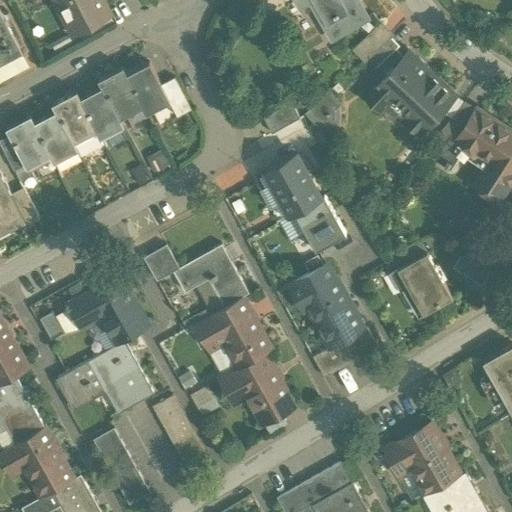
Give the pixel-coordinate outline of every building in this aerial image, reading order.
[(54,0),(56,3),(61,0),(78,32),(110,15),(102,0),(54,0)] [(296,0),(300,6),(310,0),(332,37),(366,17),(356,0),(296,0)] [(0,64),(22,54),(0,11),(0,64)] [(382,24),(354,49),(364,59),(391,34),(382,24)] [(391,34),(364,59),(373,69),(399,46),(390,36),(391,34)] [(454,95),(424,67),(426,66),(420,61),(415,66),(405,56),(377,86),(375,84),(364,95),(377,107),(384,100),(419,133),(454,95)] [(170,99),(149,61),(126,73),(125,73),(142,105),(145,112),(170,99)] [(122,66),(98,78),(102,85),(119,117),(120,116),(142,105),(125,73),(126,73),(122,66)] [(119,117),(102,85),(80,97),(79,97),(96,129),(95,129),(99,136),(100,136),(124,123),(120,116),(119,117)] [(80,97),(76,90),(52,103),(56,110),(56,109),(73,141),(74,141),(95,129),(96,129),(79,97),(80,97)] [(329,91),(305,113),(327,137),(339,126),(333,119),(333,109),(340,103),(329,91)] [(290,101),(262,117),(271,133),(299,117),(290,101)] [(511,145),(511,131),(476,108),(457,138),(456,139),(465,145),(459,154),(483,170),(474,185),(498,200),(511,178),(511,155),(508,153),(511,145)] [(34,121),(33,121),(50,153),(49,153),(53,160),(77,148),(78,148),(74,141),(73,141),(56,109),(56,110),(34,121)] [(30,114),(6,127),(10,133),(25,163),(26,165),(49,153),(50,153),(33,121),(34,121),(30,114)] [(95,129),(74,141),(78,148),(77,148),(83,159),(80,153),(102,142),(103,143),(104,142),(100,136),(99,136),(95,129)] [(25,163),(10,133),(0,138),(0,142),(14,170),(25,163)] [(457,138),(452,135),(435,157),(445,163),(444,165),(450,169),(459,154),(465,145),(456,139),(457,138)] [(149,154),(155,169),(168,164),(162,149),(149,154)] [(320,197),(296,153),(265,170),(282,200),(290,214),(294,212),(320,197)] [(0,170),(0,231),(24,219),(25,218),(13,195),(0,170)] [(282,200),(265,170),(255,176),(271,206),(282,200)] [(25,189),(13,195),(25,218),(25,219),(24,219),(26,224),(40,217),(25,189)] [(320,197),(294,212),(315,249),(345,233),(324,195),(320,197)] [(179,266),(173,269),(173,270),(184,290),(208,277),(224,305),(241,295),(248,291),(221,242),(179,266)] [(166,243),(144,256),(157,279),(173,270),(173,269),(179,266),(166,243)] [(452,296),(427,251),(389,273),(399,291),(407,286),(423,313),(452,296)] [(490,270),(462,251),(453,267),(480,285),(490,270)] [(363,327),(326,263),(299,278),(308,296),(335,342),(344,337),(355,331),(363,327)] [(118,272),(67,301),(72,310),(81,326),(90,322),(101,315),(107,326),(117,342),(124,338),(148,325),(118,272)] [(308,296),(299,278),(288,284),(289,286),(290,285),(299,301),(308,296)] [(271,347),(241,295),(224,305),(201,318),(215,343),(227,337),(242,363),(264,351),(271,347)] [(52,310),(40,317),(51,337),(63,331),(55,316),(52,310)] [(72,310),(61,317),(60,314),(55,316),(63,331),(81,326),(72,310)] [(28,364),(0,314),(0,379),(14,372),(28,364)] [(101,315),(90,322),(94,329),(99,330),(107,326),(101,315)] [(363,327),(355,331),(367,352),(378,346),(366,325),(363,327)] [(355,331),(344,337),(356,358),(367,352),(355,331)] [(356,358),(344,337),(335,342),(334,343),(345,364),(356,358)] [(153,391),(124,338),(117,342),(57,376),(71,400),(107,380),(123,408),(153,391)] [(345,364),(334,343),(323,349),(335,370),(345,364)] [(511,344),(483,361),(511,412),(511,344)] [(323,349),(312,355),(324,376),(335,370),(323,349)] [(242,363),(220,376),(232,397),(245,390),(263,421),(293,403),(264,351),(242,363)] [(44,424),(14,372),(0,379),(0,410),(16,440),(44,424)] [(173,393),(152,405),(158,416),(179,405),(173,393)] [(179,405),(158,416),(164,427),(185,415),(179,405)] [(185,415),(164,427),(170,437),(191,426),(185,415)] [(460,472),(431,421),(384,447),(393,463),(409,455),(429,490),(460,472)] [(73,476),(44,424),(16,440),(13,441),(43,494),(51,489),(73,476)] [(191,426),(170,437),(176,448),(197,436),(191,426)] [(114,427),(93,438),(99,450),(120,438),(114,427)] [(197,436),(176,448),(182,458),(203,446),(197,436)] [(120,438),(99,450),(105,460),(126,448),(120,438)] [(203,446),(182,458),(188,469),(209,458),(203,446)] [(126,448),(105,460),(111,471),(132,459),(126,448)] [(132,459),(111,471),(117,481),(138,469),(132,459)] [(341,459),(329,465),(341,486),(352,480),(341,459)] [(341,486),(329,465),(319,471),(331,492),(341,486)] [(138,469),(117,481),(123,491),(143,480),(138,469)] [(474,493),(470,486),(473,484),(465,470),(460,472),(429,490),(422,494),(432,511),(436,511),(446,507),(448,511),(489,511),(477,491),(474,493)] [(331,492),(319,471),(308,477),(320,498),(331,492)] [(73,476),(51,489),(59,504),(63,511),(101,511),(80,473),(73,476)] [(320,498),(308,477),(298,483),(310,504),(312,503),(320,498)] [(143,480),(123,491),(129,503),(150,491),(143,480)] [(370,511),(352,480),(341,486),(331,492),(320,498),(312,503),(317,511),(316,511),(370,511)] [(310,504),(298,483),(288,489),(299,510),(310,504)] [(43,494),(21,506),(24,511),(44,511),(59,504),(51,489),(43,494)] [(288,489),(276,495),(285,511),(295,511),(299,510),(288,489)] [(310,504),(299,510),(300,511),(315,511),(317,511),(312,503),(310,504)]
